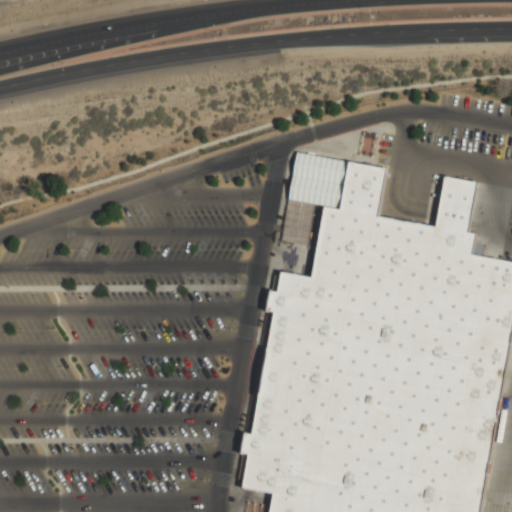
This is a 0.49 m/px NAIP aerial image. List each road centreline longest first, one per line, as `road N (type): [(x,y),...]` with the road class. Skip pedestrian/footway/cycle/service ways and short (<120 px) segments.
road 1 (primary): [(0,90),(272,39),(511,28)]
road 2 (primary): [(307,0),(0,55)]
